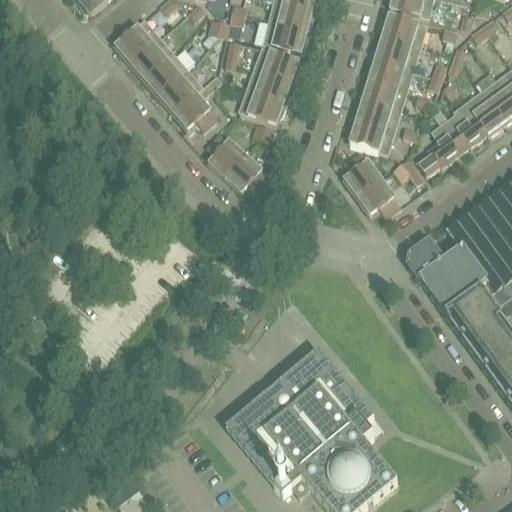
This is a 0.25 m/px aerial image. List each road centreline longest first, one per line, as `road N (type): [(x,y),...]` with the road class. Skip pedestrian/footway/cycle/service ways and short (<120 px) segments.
road 1 (residential): [(283,241),(236,228),(186,184),(79,56)]
road 2 (residential): [(283,241),(356,0)]
road 3 (residential): [(511,458),(369,257)]
road 4 (residential): [(369,257),(511,159)]
